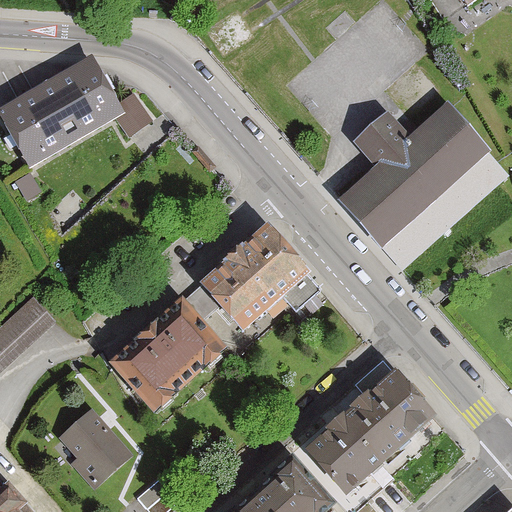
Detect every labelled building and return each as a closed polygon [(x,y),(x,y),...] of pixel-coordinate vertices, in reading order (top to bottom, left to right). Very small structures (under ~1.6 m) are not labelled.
[(101,83),(90,64),(3,115),(15,135),(6,140),(11,149),(20,144),(31,163),(118,113),(107,93),(113,90),(107,80),(101,83)] [(126,120),(120,124),(128,136),(150,121),(135,97),(118,108),(126,120)] [(372,168),(338,198),(381,247),(402,269),(507,176),(495,162),(487,153),(491,150),(447,101),(409,135),(388,110),(351,143),(372,168)] [(40,193),(29,176),(16,184),(27,201),(40,193)] [(202,285),(181,305),(199,325),(221,306),(242,330),(280,296),(295,314),(320,291),(305,274),(268,233),(244,255),(242,253),(229,264),(230,266),(207,286),(205,283),(202,285)] [(34,301),(0,331),(0,369),(53,322),(34,301)] [(180,308),(114,366),(155,412),(223,352),(199,325),(181,305),(179,307),(180,308)] [(432,418),(396,376),(394,377),(393,376),(382,363),(357,385),(368,398),(361,404),(354,410),(356,412),(345,421),(343,419),(336,426),(329,431),(332,434),(310,453),(346,494),(432,418)] [(92,415),(66,438),(83,458),(76,465),(94,486),(128,456),(92,415)] [(326,511),(333,506),(292,460),(271,479),(273,481),(237,511),(235,511),(233,511),(326,511)] [(159,481),(137,499),(148,511),(168,511),(178,503),(159,481)] [(0,511),(28,511),(22,504),(8,489),(0,495),(0,511)]
